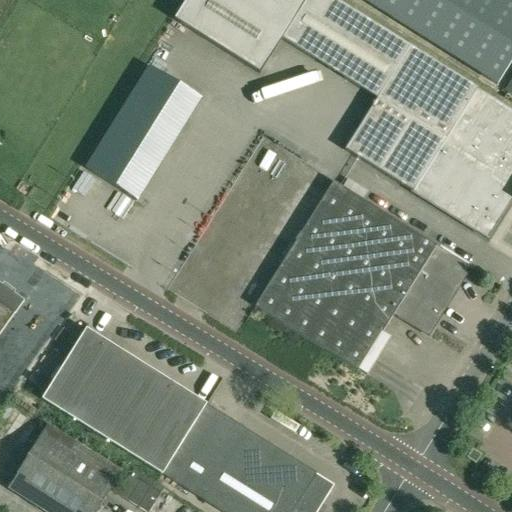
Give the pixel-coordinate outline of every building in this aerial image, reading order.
[(184,0),(173,18),(259,73),(281,38),(377,99),(345,149),(486,238),(511,197),(511,111),(335,0),(184,0)] [(148,67),(84,169),(136,202),(200,99),(148,67)] [(331,183),(254,307),(358,371),(360,369),(393,315),(427,336),(469,268),(331,183)] [(0,331),(23,300),(0,282),(0,331)] [(44,397),(42,399),(178,485),(185,473),(170,464),(206,405),(86,330),(62,368),(44,397)] [(0,376),(0,393),(14,381),(5,371),(0,376)] [(206,405),(170,464),(185,473),(178,485),(222,511),(317,511),(333,487),(206,405)] [(134,469),(122,488),(115,483),(122,473),(49,427),(10,488),(47,511),(97,511),(111,490),(145,511),(149,511),(165,488),(134,469)] [(467,459),(475,464),(481,456),(472,449),(467,459)]
